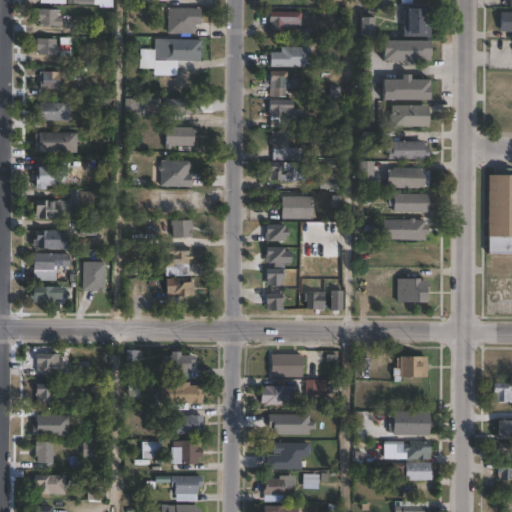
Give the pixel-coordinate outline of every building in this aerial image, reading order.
[(430,35),(403,34),(404,7),(430,7),(430,35)] [(61,17),(61,25),(39,25),(39,8),(57,9),(56,17),(61,17)] [(201,9),(201,24),(194,24),(194,33),(168,33),(168,8),(201,9)] [(306,11),(306,23),(314,23),(314,37),(269,37),(269,11),(306,11)] [(511,31),(499,31),(499,13),(511,13),(511,31)] [(376,24),(376,30),(374,30),(373,36),(361,36),(361,16),(374,16),(374,24),(376,24)] [(55,38),(55,44),(57,44),(57,46),(60,46),(60,38),(71,38),(71,57),(59,57),(59,54),(36,54),(36,38),(55,38)] [(200,40),(200,70),(176,69),(176,60),(166,60),(166,39),(200,40)] [(413,60),(413,65),(403,65),(403,60),(383,60),(384,39),(430,40),(430,60),(413,60)] [(312,67),(270,66),(270,52),(281,52),(281,47),(312,47),(312,67)] [(152,67),(152,50),(140,50),(140,67),(152,67)] [(58,71),(58,89),(39,89),(39,71),(58,71)] [(287,71),(287,79),(304,79),(304,88),(285,88),(285,96),(273,96),(273,88),(270,88),(270,71),(287,71)] [(411,73),(411,79),(430,79),(429,99),(383,99),(384,78),(402,78),(402,73),(411,73)] [(143,108),(143,117),(125,116),(126,98),(137,98),(137,108),(143,108)] [(199,99),(198,114),(164,114),(164,98),(199,99)] [(70,102),(70,120),(38,119),(38,102),(70,102)] [(293,104),(293,108),(302,108),(302,118),(292,118),(291,127),(273,127),(273,116),(269,116),(269,104),(293,104)] [(429,106),(428,127),(391,126),(391,105),(429,106)] [(194,127),(197,127),(197,133),(194,133),(194,146),(172,145),(172,149),(168,149),(168,142),(166,142),(166,126),(194,127)] [(289,130),(289,149),(272,148),(272,143),(268,143),(269,136),(272,136),(272,130),(289,130)] [(76,132),(76,152),(38,152),(38,150),(34,150),(34,133),(38,133),(38,132),(76,132)] [(378,132),(377,146),(362,146),(363,132),(378,132)] [(427,141),(427,159),(389,159),(389,155),(388,155),(388,153),(389,153),(389,149),(388,149),(388,140),(427,141)] [(316,160),(299,161),(299,147),(315,146),(316,160)] [(159,187),(190,187),(190,160),(159,160),(159,187)] [(298,161),(298,180),(271,180),(271,172),(267,172),(267,161),(298,161)] [(373,178),(360,178),(360,161),(374,161),(373,178)] [(63,166),(63,167),(66,167),(66,168),(68,168),(68,174),(66,174),(66,176),(63,176),(63,185),(45,185),(45,189),(35,189),(35,173),(37,173),(37,166),(63,166)] [(429,168),(429,186),(424,186),(424,188),(387,187),(388,169),(393,169),(393,167),(429,168)] [(338,189),(320,188),(320,173),(339,174),(338,189)] [(511,254),(486,254),(487,174),(511,174),(511,254)] [(93,191),(93,206),(79,205),(79,206),(70,206),(70,217),(52,216),(52,217),(46,217),(46,215),(45,215),(45,218),(39,218),(39,215),(35,215),(36,200),(48,200),(48,201),(52,201),(53,200),(60,200),(60,204),(70,204),(70,191),(80,191),(93,191)] [(429,193),(429,212),(423,212),(423,214),(393,214),(393,206),(388,206),(388,193),(429,193)] [(312,197),(312,219),(281,219),(281,196),(312,197)] [(191,219),(191,225),(193,225),(193,231),(191,231),(191,237),(172,238),(172,225),(171,225),(170,220),(191,219)] [(426,221),(426,225),(430,225),(430,234),(425,234),(425,240),(386,239),(386,229),(398,229),(398,221),(426,221)] [(95,236),(79,236),(79,222),(95,222),(95,236)] [(327,247),(307,247),(307,224),(327,225),(327,247)] [(285,226),(285,229),(289,229),(289,236),(285,236),(285,241),(265,241),(266,226),(285,226)] [(59,231),(59,234),(66,234),(66,248),(58,248),(33,248),(33,239),(36,239),(36,230),(59,231)] [(189,247),(189,255),(192,254),(192,259),(188,259),(189,274),(182,274),(182,276),(165,276),(165,247),(189,247)] [(284,247),(284,250),(291,251),(291,263),(265,263),(266,247),(284,247)] [(55,253),(55,254),(68,254),(67,266),(53,266),(53,269),(55,269),(55,281),(32,281),(32,253),(55,253)] [(104,291),(82,291),(82,261),(104,262),(104,291)] [(139,265),(139,278),(125,278),(125,265),(139,265)] [(282,268),(282,277),(283,277),(283,286),(266,285),(266,268),(282,268)] [(174,278),(174,281),(194,279),(195,295),(178,296),(179,307),(167,307),(165,279),(174,278)] [(420,278),(420,281),(429,281),(429,291),(427,291),(427,302),(397,302),(397,279),(420,278)] [(61,287),(61,300),(53,300),(53,303),(31,303),(31,296),(32,296),(32,287),(61,287)] [(343,291),(342,311),(330,311),(330,291),(343,291)] [(281,293),(281,302),(283,302),(283,310),(270,311),(270,310),(266,310),(266,304),(265,304),(265,294),(281,293)] [(324,301),(323,310),(306,309),(307,293),(317,293),(317,300),(324,301)] [(61,358),(61,373),(52,373),(52,379),(36,378),(36,364),(35,364),(36,353),(58,354),(58,358),(61,358)] [(191,365),(191,369),(188,369),(188,378),(175,378),(175,368),(169,368),(169,356),(173,356),(173,355),(194,356),(194,365),(191,365)] [(301,377),(271,377),(271,355),(302,355),(301,377)] [(427,357),(427,364),(429,364),(429,370),(427,370),(427,377),(393,376),(393,368),(397,368),(397,358),(400,358),(400,356),(427,357)] [(104,380),(104,388),(108,389),(108,393),(105,393),(105,400),(94,399),(94,393),(92,393),(92,386),(95,386),(95,380),(104,380)] [(328,380),(327,394),(308,394),(308,380),(328,380)] [(189,383),(189,385),(203,385),(203,404),(161,403),(161,386),(168,386),(168,382),(189,383)] [(63,393),(63,402),(54,402),(54,403),(36,403),(36,394),(35,394),(35,383),(53,384),(53,393),(63,393)] [(511,383),(511,402),(510,402),(510,404),(493,403),(493,383),(511,383)] [(296,386),(296,405),(265,405),(265,403),(261,403),(261,388),(265,388),(265,386),(296,386)] [(430,412),(429,436),(393,435),(393,433),(389,433),(389,414),(393,414),(393,411),(430,412)] [(203,434),(173,434),(173,416),(203,416),(203,434)] [(202,448),(202,458),(197,458),(197,464),(179,464),(179,440),(198,441),(198,447),(202,448)] [(102,442),(101,458),(82,457),(83,441),(102,442)] [(430,441),(430,459),(406,460),(406,452),(401,452),(401,442),(430,441)] [(52,442),(52,463),(37,463),(37,457),(34,457),(35,442),(52,442)] [(161,458),(142,458),(142,442),(161,442),(161,458)] [(511,444),(511,454),(511,460),(498,460),(498,454),(494,454),(494,444),(511,444)] [(430,463),(431,471),(432,471),(432,481),(378,481),(378,475),(383,475),(382,463),(430,463)] [(511,480),(501,480),(501,479),(498,479),(498,468),(511,468),(511,480)] [(319,488),(319,473),(302,473),(302,488),(319,488)] [(64,476),(64,495),(35,495),(35,486),(34,486),(34,476),(64,476)] [(202,477),(202,488),(198,487),(198,494),(196,494),(196,502),(176,502),(176,494),(174,494),(174,487),(171,487),(171,476),(202,477)] [(295,496),(265,496),(265,478),(279,478),(279,476),(295,476),(295,496)] [(428,501),(428,511),(395,511),(395,506),(399,506),(399,501),(428,501)]
